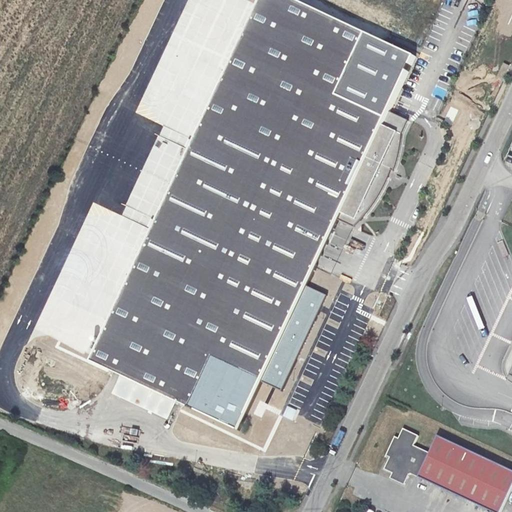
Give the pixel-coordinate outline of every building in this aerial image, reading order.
[(363,34),(291,0),(258,0),(88,361),(188,407),(211,358),(260,380),(305,285),(338,220),(351,226),(356,224),(364,217),(371,209),(380,197),(387,186),(393,175),(397,165),(399,159),(400,153),(401,148),(401,142),(401,136),(397,130),(382,122),(385,118),(414,59),(363,34)] [(305,285),(260,380),(281,390),(326,295),(305,285)] [(211,358),(188,407),(237,430),(260,380),(211,358)] [(511,419),(511,410),(470,409),(470,391),(449,390),(449,411),(458,411),(458,426),(511,427),(511,419)] [(399,478),(397,481),(394,487),(408,493),(413,483),(415,482),(478,511),(508,511),(511,505),(511,476),(412,429),(403,447),(400,445),(391,464),(394,466),(390,474),(399,478)]
